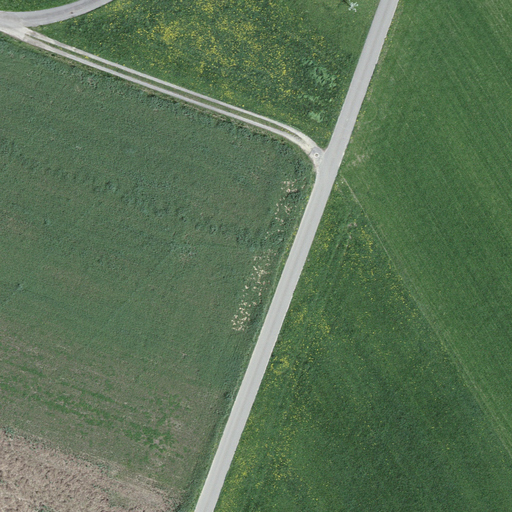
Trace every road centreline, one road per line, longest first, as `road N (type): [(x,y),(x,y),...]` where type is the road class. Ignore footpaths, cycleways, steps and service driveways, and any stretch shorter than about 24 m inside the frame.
road 1 (unclassified): [(388,0),(200,511)]
road 2 (track): [(7,25),(333,155)]
